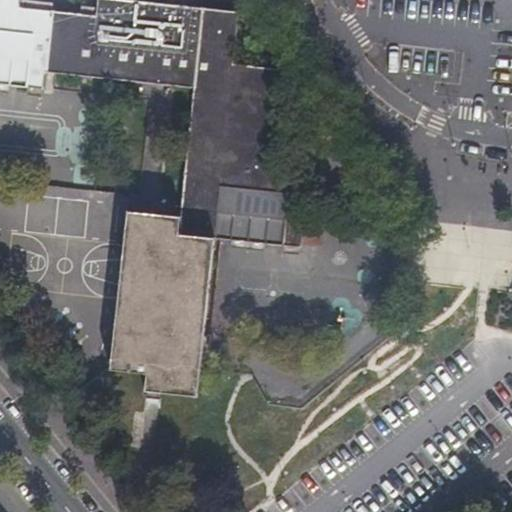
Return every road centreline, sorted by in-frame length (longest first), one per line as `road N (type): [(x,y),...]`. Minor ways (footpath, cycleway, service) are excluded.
road 1 (unknown): [(401,106),(360,334),(347,349),(307,364),(221,356)]
road 2 (residential): [(511,139),(436,123),(401,106),(340,41),(320,0)]
